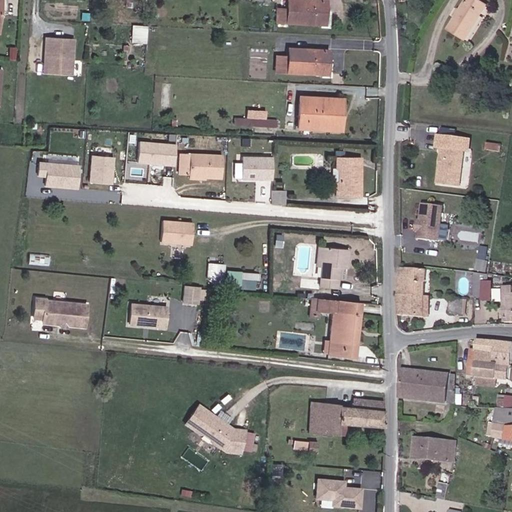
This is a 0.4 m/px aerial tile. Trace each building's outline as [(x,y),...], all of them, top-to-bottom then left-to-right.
[(277,9),(276,22),(328,25),(329,10),(326,10),(326,0),(319,0),(287,0),(287,9),(277,9)] [(467,0),(461,11),(456,18),(449,29),(466,39),(487,7),(475,0),(467,0)] [(146,42),(147,25),(134,24),(133,41),(146,42)] [(47,73),(53,73),(54,63),(55,37),(46,36),(45,56),(47,56),(47,73)] [(54,63),(53,73),(69,74),(70,57),(72,57),(73,38),(55,37),(54,63)] [(8,60),(15,60),(16,47),(9,47),(8,60)] [(325,60),(328,60),(328,50),(288,48),(289,57),(275,57),(274,72),(324,74),(325,60)] [(299,97),(297,128),(340,130),(342,99),(299,97)] [(277,120),(244,118),(244,125),(277,127),(277,120)] [(441,183),(462,186),(466,150),(458,149),(459,138),(441,136),(440,148),(445,148),(441,183)] [(459,138),(458,149),(466,150),(471,151),(472,139),(459,138)] [(176,144),(141,141),(139,164),(175,166),(176,144)] [(188,174),(189,153),(179,152),(178,173),(188,174)] [(222,154),(189,153),(188,174),(204,175),(204,177),(220,177),(222,154)] [(361,185),(361,169),(361,156),(336,156),(337,168),(340,172),(340,182),(336,186),(336,197),(361,196),(361,185)] [(115,159),(92,157),(89,183),(113,186),(115,159)] [(272,158),(243,158),(243,182),(272,182),(272,158)] [(80,166),(48,162),(45,186),(77,189),(80,166)] [(285,191),(271,191),(271,205),(285,205),(285,191)] [(442,241),(446,206),(425,204),(420,239),(442,241)] [(191,223),(160,221),(158,242),(189,244),(191,223)] [(340,280),(340,273),(340,269),(349,269),(350,250),(324,248),(323,266),(321,288),(337,289),(337,280),(340,280)] [(204,278),(212,279),(214,263),(205,263),(204,278)] [(220,279),(221,264),(214,263),(212,279),(220,279)] [(402,267),(399,295),(399,315),(424,316),(425,296),(427,270),(402,267)] [(228,269),(226,285),(256,287),(258,272),(228,269)] [(489,274),(475,272),(474,298),(483,298),(483,282),(488,282),(489,274)] [(483,298),(491,298),(491,282),(488,282),(483,282),(483,298)] [(196,287),(181,285),(179,301),(194,303),(196,287)] [(63,324),(80,325),(83,303),(41,299),(41,298),(32,296),(30,316),(39,317),(38,321),(56,323),(58,323),(58,320),(62,320),(61,323),(63,324)] [(329,340),(327,353),(355,356),(360,304),(311,299),(309,313),(318,314),(318,311),(332,313),(329,340)] [(463,314),(464,299),(451,299),(450,313),(463,314)] [(125,323),(161,327),(163,307),(127,303),(125,323)] [(511,369),(511,344),(477,342),(477,352),(472,352),(471,361),(477,362),(476,377),(497,379),(509,381),(510,369),(511,369)] [(445,403),(448,376),(404,369),(401,398),(445,403)] [(497,379),(476,377),(475,384),(496,387),(497,379)] [(339,404),(324,403),(320,433),(338,435),(339,422),(384,427),(384,401),(352,398),(352,407),(339,406),(339,404)] [(498,399),(498,409),(499,409),(505,409),(506,400),(498,399)] [(324,403),(310,401),(307,432),(320,433),(324,403)] [(212,443),(226,454),(228,451),(243,452),(247,433),(235,430),(203,405),(188,424),(202,435),(204,435),(212,441),(212,443)] [(509,427),(511,427),(511,409),(505,409),(499,409),(498,424),(509,427)] [(511,427),(509,427),(498,424),(496,438),(511,441),(511,427)] [(202,435),(212,443),(212,441),(204,435),(202,435)] [(454,463),(457,442),(415,438),(413,459),(454,463)] [(317,454),(317,442),(293,440),(293,448),(307,449),(306,453),(317,454)] [(360,507),(362,488),(345,487),(345,481),(319,478),(317,498),(333,499),(333,505),(360,507)] [(440,484),(438,499),(446,501),(449,486),(440,484)]
